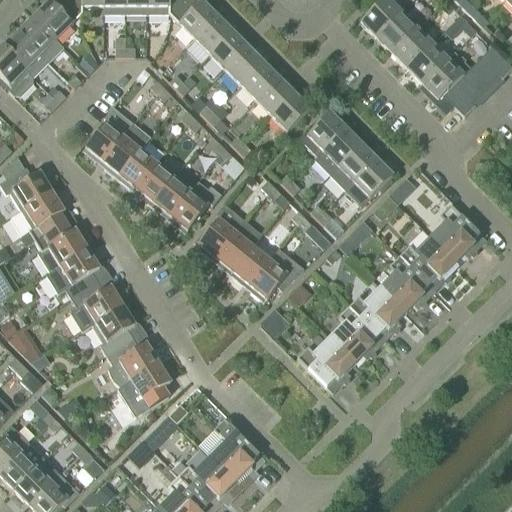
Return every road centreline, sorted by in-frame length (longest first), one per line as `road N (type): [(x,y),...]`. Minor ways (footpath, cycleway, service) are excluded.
road 1 (residential): [(312,488),(210,388),(133,264),(38,143)]
road 2 (residential): [(312,488),(337,484),(380,442),(384,415),(511,286)]
road 3 (residential): [(443,159),(433,132),(320,19)]
road 4 (residential): [(38,143),(112,68),(144,68)]
